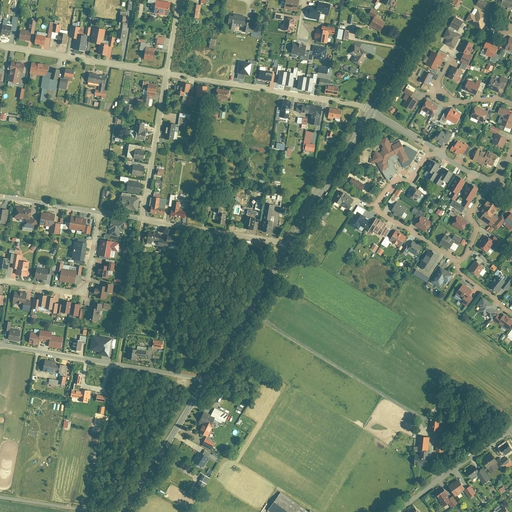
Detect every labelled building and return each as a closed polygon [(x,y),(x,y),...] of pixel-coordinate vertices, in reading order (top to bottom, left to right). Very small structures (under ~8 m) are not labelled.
[(297,12),(299,0),(296,0),(284,0),(283,9),(297,12)] [(486,11),(490,4),(482,0),(479,0),(476,5),(486,11)] [(511,0),(501,0),(500,5),(511,9),(511,0)] [(169,3),(154,1),(152,14),(167,16),(169,3)] [(328,17),(330,6),(315,3),(314,9),(309,8),(308,19),(319,21),(320,16),(328,17)] [(202,6),(190,4),(188,17),(200,19),(202,6)] [(470,13),(465,21),(481,30),(489,16),(478,9),(474,16),(470,13)] [(243,31),(245,17),(234,15),(234,18),(230,17),(227,29),(243,31)] [(115,38),(126,40),(130,18),(119,16),(115,38)] [(296,19),(283,17),(281,31),(294,33),(296,19)] [(367,26),(379,32),(386,23),(374,17),(367,26)] [(457,31),(463,22),(455,17),(449,26),(457,31)] [(27,32),(16,31),(15,39),(27,41),(28,35),(33,36),(35,22),(28,21),(27,32)] [(11,28),(1,26),(0,29),(0,34),(9,36),(11,28)] [(81,28),(70,26),(67,39),(73,40),(71,51),(83,54),(86,37),(79,36),(81,28)] [(334,35),(335,29),(321,27),(320,31),(316,30),(314,43),(327,45),(329,35),(334,35)] [(104,30),(92,28),(89,44),(97,46),(96,55),(105,56),(107,44),(102,44),(104,30)] [(440,42),(453,48),(460,34),(448,28),(440,42)] [(57,44),(64,45),(66,35),(59,33),(57,44)] [(38,36),(34,35),(32,44),(43,46),(45,37),(38,36)] [(156,38),(154,48),(162,49),(164,39),(156,38)] [(461,61),(467,64),(471,58),(467,56),(473,44),(464,40),(459,50),(465,53),(461,61)] [(484,54),(492,57),(497,47),(484,42),(481,49),(486,51),(484,54)] [(291,54),(304,56),(306,46),(293,44),(291,54)] [(328,48),(314,46),(313,55),(318,56),(317,60),(326,61),(328,48)] [(368,55),(354,46),(349,54),(356,59),(353,64),(359,68),(368,55)] [(143,59),(153,60),(155,51),(144,50),(143,59)] [(443,56),(431,51),(424,65),(436,70),(443,56)] [(253,63),(240,61),(238,72),(250,75),(253,63)] [(19,74),(23,74),(24,65),(10,62),(8,71),(10,72),(8,83),(17,85),(19,74)] [(27,72),(46,75),(47,67),(29,63),(27,72)] [(457,81),(462,70),(452,66),(447,77),(457,81)] [(58,82),(60,71),(51,69),(49,80),(58,82)] [(62,77),(72,78),(74,72),(63,70),(62,77)] [(259,79),(271,81),(272,72),(260,70),(259,79)] [(282,71),(280,83),(294,85),(296,73),(282,71)] [(427,85),(432,75),(424,71),(418,80),(427,85)] [(104,87),(106,76),(88,73),(85,84),(104,87)] [(301,77),(299,89),(314,91),(315,79),(301,77)] [(498,81),(490,78),(486,88),(498,93),(499,88),(504,89),(508,80),(500,77),(498,81)] [(479,85),(466,79),(462,89),(475,95),(479,85)] [(187,95),(189,84),(180,83),(178,94),(187,95)] [(144,92),(157,94),(158,85),(145,84),(144,92)] [(325,93),(337,95),(339,88),(326,85),(325,93)] [(194,97),(204,99),(206,88),(196,86),(194,97)] [(214,90),(213,99),(227,101),(228,92),(214,90)] [(412,110),(418,100),(406,94),(403,99),(405,100),(403,105),(412,110)] [(432,116),(437,106),(425,99),(420,110),(432,116)] [(287,122),(290,102),(282,101),(278,120),(287,122)] [(308,124),(320,126),(323,111),(300,106),(299,113),(310,115),(308,124)] [(469,116),(482,122),(487,111),(474,106),(469,116)] [(455,124),(460,114),(450,108),(445,119),(455,124)] [(327,117),(339,120),(341,112),(329,110),(327,117)] [(510,128),(511,122),(511,115),(502,112),(498,123),(510,128)] [(178,114),(177,126),(187,128),(188,122),(186,121),(186,119),(188,119),(189,115),(178,114)] [(134,124),(131,140),(142,141),(144,125),(134,124)] [(164,125),(163,132),(174,134),(175,127),(164,125)] [(444,144),(450,134),(441,129),(434,141),(440,144),(442,142),(444,144)] [(163,132),(161,138),(173,140),(174,134),(163,132)] [(311,133),(305,132),(302,151),(313,153),(314,147),(309,146),(311,133)] [(492,144),(502,148),(507,137),(496,133),(492,144)] [(370,160),(369,163),(373,165),(377,163),(381,172),(386,171),(387,173),(393,169),(390,163),(397,160),(400,165),(410,161),(399,142),(396,143),(395,141),(389,144),(386,139),(377,144),(382,152),(378,154),(376,153),(374,153),(372,160),(370,160)] [(462,158),(468,146),(456,140),(450,151),(462,158)] [(492,167),(496,156),(477,148),(472,160),(484,165),(485,164),(492,167)] [(144,161),(145,152),(133,150),(132,159),(144,161)] [(426,179),(432,182),(441,166),(430,161),(425,170),(429,172),(426,179)] [(157,166),(155,175),(163,177),(165,168),(157,166)] [(130,167),(129,175),(142,177),(143,168),(130,167)] [(447,183),(453,173),(443,168),(434,183),(441,186),(444,182),(447,183)] [(457,195),(465,181),(457,176),(449,190),(457,195)] [(361,182),(351,178),(348,183),(358,188),(361,182)] [(126,182),(124,192),(140,194),(141,184),(126,182)] [(469,203),(478,189),(469,183),(460,197),(469,203)] [(406,196),(417,201),(422,192),(412,186),(406,196)] [(349,205),(353,198),(340,190),(333,201),(340,205),(342,201),(349,205)] [(122,209),(136,211),(138,198),(118,195),(116,203),(123,204),(122,209)] [(149,213),(163,215),(164,208),(157,207),(159,199),(152,197),(149,213)] [(490,216),(499,204),(490,197),(480,210),(483,212),(490,216)] [(401,217),(407,207),(397,201),(391,210),(401,217)] [(169,217),(183,220),(184,212),(178,211),(179,204),(172,202),(171,209),(169,217)] [(261,221),(260,231),(270,232),(273,206),(265,205),(263,221),(261,221)] [(14,208),(12,219),(23,221),(22,227),(32,229),(33,222),(29,221),(31,210),(14,208)] [(425,231),(430,221),(424,217),(426,212),(419,208),(415,216),(418,218),(414,225),(425,231)] [(366,216),(357,211),(349,224),(358,229),(360,225),(364,227),(368,220),(365,217),(366,216)] [(479,218),(491,226),(495,220),(490,216),(483,212),(479,218)] [(216,213),(214,223),(222,225),(224,214),(216,213)] [(504,223),(511,230),(511,229),(511,215),(510,214),(505,220),(501,216),(493,225),(498,229),(504,223)] [(38,215),(37,225),(47,226),(47,233),(58,235),(59,222),(54,222),(55,217),(38,215)] [(461,231),(467,221),(457,215),(451,225),(461,231)] [(244,217),(243,228),(251,230),(253,219),(244,217)] [(70,218),(68,230),(83,232),(84,226),(85,220),(70,218)] [(390,228),(376,219),(369,229),(384,238),(390,228)] [(108,221),(107,229),(106,236),(118,238),(119,233),(124,234),(126,224),(108,221)] [(388,240),(399,246),(405,236),(395,230),(388,240)] [(145,232),(144,241),(155,243),(156,234),(145,232)] [(164,244),(175,246),(176,237),(165,235),(164,244)] [(439,243),(448,248),(453,242),(458,245),(462,240),(455,235),(452,239),(444,235),(439,243)] [(477,246),(486,253),(493,244),(497,247),(500,241),(493,236),(491,239),(485,235),(477,246)] [(102,240),(100,253),(109,255),(110,248),(116,249),(117,243),(102,240)] [(421,247),(410,240),(405,249),(415,256),(421,247)] [(75,242),(74,250),(85,252),(86,243),(75,242)] [(439,255),(429,249),(419,266),(429,272),(439,255)] [(85,252),(74,250),(73,258),(83,260),(85,252)] [(0,269),(6,270),(8,260),(0,258),(0,269)] [(477,277),(485,267),(476,260),(467,270),(477,277)] [(15,275),(25,277),(27,263),(18,261),(15,275)] [(95,277),(107,279),(108,273),(112,273),(114,264),(104,262),(103,266),(96,265),(95,277)] [(454,274),(440,266),(430,281),(440,287),(443,283),(447,285),(454,274)] [(31,278),(43,280),(45,271),(33,269),(31,278)] [(57,280),(65,282),(67,271),(59,270),(57,280)] [(65,282),(72,283),(74,272),(67,271),(65,282)] [(505,281),(497,275),(489,287),(498,293),(502,287),(508,292),(511,286),(511,281),(507,278),(505,281)] [(95,286),(94,296),(105,298),(106,293),(111,293),(113,285),(102,284),(101,287),(95,286)] [(472,291),(463,284),(454,295),(461,300),(460,302),(467,306),(472,298),(469,295),(472,291)] [(20,304),(24,304),(25,294),(13,292),(11,302),(20,304)] [(43,307),(45,297),(45,296),(37,295),(36,300),(32,299),(31,309),(35,309),(35,306),(43,307)] [(43,307),(43,309),(50,310),(49,313),(54,314),(56,304),(52,304),(53,298),(45,297),(43,307)] [(493,305),(482,297),(476,305),(480,307),(477,311),(485,316),(486,314),(491,317),(496,311),(491,308),(493,305)] [(56,304),(54,314),(59,315),(59,312),(68,314),(69,303),(60,302),(60,305),(56,304)] [(69,303),(68,314),(67,315),(76,317),(76,318),(80,319),(82,310),(78,309),(79,305),(69,303)] [(85,307),(84,318),(97,321),(99,312),(102,312),(103,306),(92,304),(91,308),(85,307)] [(493,320),(507,330),(511,322),(499,313),(493,320)] [(5,339),(17,341),(19,333),(7,331),(5,339)] [(28,332),(27,342),(37,344),(38,340),(43,341),(44,335),(40,334),(36,333),(28,332)] [(43,341),(47,342),(47,346),(60,348),(62,337),(44,335),(43,341)] [(91,335),(88,350),(97,352),(97,354),(109,356),(111,338),(91,335)] [(73,340),(71,350),(79,351),(81,343),(81,341),(73,340)] [(126,358),(134,359),(135,357),(145,358),(147,345),(137,344),(136,349),(127,348),(126,358)] [(42,362),(41,371),(54,373),(55,364),(42,362)] [(55,364),(54,373),(64,375),(66,366),(55,364)] [(70,389),(69,396),(80,398),(81,391),(70,389)] [(213,409),(209,417),(213,419),(212,421),(222,426),(227,415),(213,409)] [(211,427),(209,426),(212,421),(213,419),(209,417),(201,414),(197,422),(201,424),(196,433),(205,438),(211,427)] [(430,421),(429,432),(439,432),(440,422),(430,421)] [(426,456),(426,453),(428,453),(429,439),(418,437),(417,452),(418,452),(418,455),(412,454),(411,465),(427,467),(428,456),(426,456)] [(444,439),(436,438),(436,452),(444,452),(444,439)] [(204,440),(201,446),(208,450),(212,444),(204,440)] [(511,446),(507,441),(498,448),(504,456),(511,449),(511,446)] [(200,453),(195,461),(202,466),(208,458),(200,453)] [(491,454),(480,461),(488,472),(499,466),(491,454)] [(473,466),(465,472),(473,482),(478,478),(482,483),(490,479),(483,470),(478,473),(473,466)] [(464,488),(458,478),(448,486),(455,496),(463,490),(469,497),(475,493),(469,485),(464,488)] [(198,481),(194,488),(200,491),(204,485),(198,481)] [(442,487),(435,492),(435,494),(436,496),(438,495),(440,499),(439,499),(445,506),(449,503),(451,501),(449,499),(446,494),(447,494),(442,487)] [(306,511),(280,493),(266,511),(311,511),(308,510),(306,511)] [(453,496),(449,499),(451,501),(449,503),(452,507),(458,503),(453,496)]
